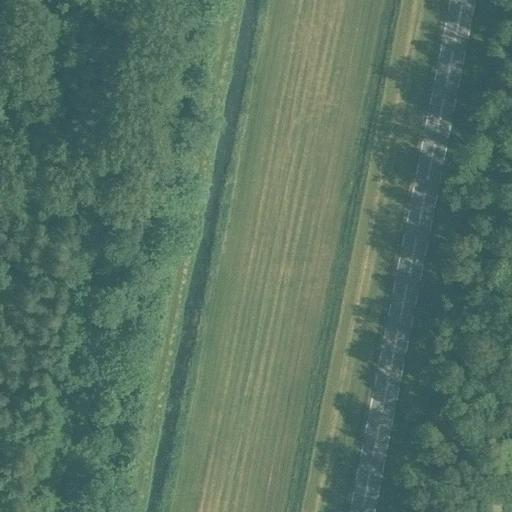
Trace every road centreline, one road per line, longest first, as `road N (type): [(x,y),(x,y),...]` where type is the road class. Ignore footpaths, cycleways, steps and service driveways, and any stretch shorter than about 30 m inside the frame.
road 1 (primary): [(361,511),(461,0)]
road 2 (track): [(130,511),(230,0)]
